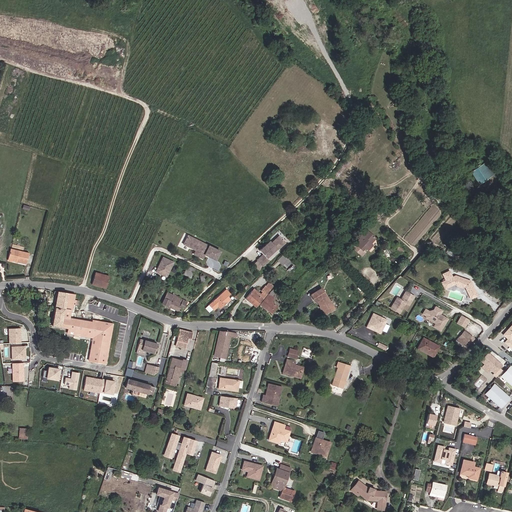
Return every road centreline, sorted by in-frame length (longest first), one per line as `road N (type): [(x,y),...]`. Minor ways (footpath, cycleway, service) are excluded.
road 1 (track): [(0,59),(150,108),(80,289)]
road 2 (track): [(338,337),(416,251),(387,224),(419,171),(390,186),(357,187)]
road 3 (tertiary): [(0,284),(80,289),(176,323),(270,326)]
road 4 (residential): [(270,326),(213,511)]
road 5 (tertiary): [(270,326),(338,337),(439,382)]
